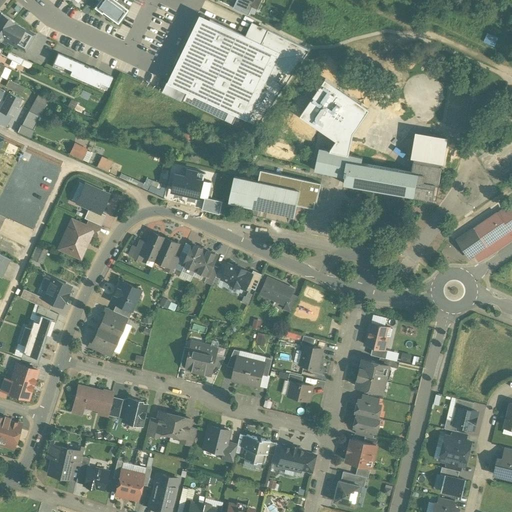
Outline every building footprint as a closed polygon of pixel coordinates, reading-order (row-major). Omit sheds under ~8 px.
[(102,11),(117,22),(127,9),(116,1),(115,0),(98,0),(98,1),(94,7),(101,12),(102,11)] [(237,0),(234,8),(249,15),(252,7),(258,10),(262,0),(237,0)] [(35,34),(1,14),(0,15),(0,40),(6,44),(7,41),(25,52),(35,34)] [(209,19),(178,87),(187,91),(228,111),(254,124),(307,48),(252,23),(245,36),(209,19)] [(9,52),(6,58),(20,64),(23,59),(9,52)] [(106,90),(112,77),(58,53),(52,67),(106,90)] [(10,70),(0,65),(0,76),(6,78),(10,70)] [(23,87),(9,80),(4,90),(19,97),(23,87)] [(300,116),(336,141),(331,149),(330,151),(349,155),(353,134),(371,109),(327,80),(300,116)] [(469,107),(469,90),(452,90),(452,100),(458,100),(458,107),(469,107)] [(187,91),(183,99),(224,119),(228,111),(187,91)] [(20,99),(9,93),(4,101),(0,109),(0,124),(5,127),(20,99)] [(28,111),(39,116),(48,99),(37,94),(28,111)] [(39,116),(28,111),(21,125),(33,130),(39,116)] [(21,125),(20,124),(17,132),(31,139),(34,131),(21,125)] [(361,164),(362,158),(349,155),(330,151),(320,149),(315,171),(345,178),(344,183),(433,199),(436,185),(439,185),(442,168),(447,140),(416,135),(413,156),(415,157),(414,163),(413,163),(411,172),(361,164)] [(86,150),(77,146),(73,155),(77,158),(81,160),(85,151),(86,150)] [(91,154),(85,151),(81,160),(87,162),(91,154)] [(112,162),(101,157),(96,168),(107,172),(112,162)] [(205,198),(208,198),(211,183),(203,181),(205,174),(187,170),(186,177),(176,175),(173,187),(172,191),(173,191),(205,198)] [(258,182),(234,177),(229,203),(294,217),(297,206),(314,209),(315,202),(317,202),(321,184),(261,171),(258,182)] [(143,190),(164,198),(168,175),(161,173),(158,184),(147,179),(143,190)] [(72,203),(82,180),(79,179),(69,202),(72,203)] [(108,194),(85,183),(76,204),(89,210),(99,214),(108,194)] [(208,198),(205,198),(202,210),(219,214),(222,202),(208,198)] [(511,208),(500,217),(497,213),(457,240),(470,258),(477,253),(478,256),(481,260),(511,238),(511,208)] [(100,226),(104,217),(89,210),(85,219),(88,220),(100,226)] [(86,226),(71,219),(66,231),(67,235),(61,249),(80,258),(84,249),(83,247),(84,243),(87,243),(87,242),(90,235),(86,233),(87,231),(85,230),(87,226),(86,226)] [(100,226),(88,220),(86,226),(87,226),(85,230),(87,231),(86,233),(90,235),(95,238),(100,226)] [(152,232),(147,243),(142,254),(143,255),(155,260),(165,238),(152,232)] [(165,238),(155,260),(168,266),(168,265),(173,255),(178,244),(165,238)] [(141,240),(133,257),(141,260),(143,255),(142,254),(147,243),(141,240)] [(205,249),(193,244),(188,254),(184,263),(185,264),(190,266),(191,268),(196,271),(205,249)] [(217,255),(205,249),(196,271),(207,276),(208,276),(213,265),(217,255)] [(44,253),(37,250),(34,258),(41,261),(44,253)] [(188,254),(182,251),(179,258),(174,268),(182,271),(185,264),(184,263),(188,254)] [(10,259),(0,254),(0,269),(4,271),(10,259)] [(173,255),(168,265),(168,266),(165,271),(172,274),(174,268),(179,258),(173,255)] [(236,267),(228,264),(221,278),(231,282),(230,283),(239,287),(239,286),(246,289),(247,286),(252,275),(251,274),(245,271),(245,270),(237,266),(236,267)] [(219,268),(213,265),(208,276),(207,276),(204,281),(212,285),(219,268)] [(253,270),(251,274),(252,275),(247,286),(255,290),(259,281),(262,274),(253,270)] [(70,286),(46,276),(42,285),(48,287),(43,298),(52,302),(61,307),(64,300),(65,300),(68,294),(67,293),(70,286)] [(294,289),(268,278),(260,294),(285,305),(286,305),(291,294),(294,289)] [(135,287),(119,281),(113,294),(115,294),(115,295),(117,301),(115,303),(116,304),(130,310),(130,309),(133,303),(134,303),(138,296),(135,287)] [(43,298),(23,289),(20,297),(49,310),(52,302),(43,298)] [(291,294),(286,305),(285,305),(283,309),(290,312),(297,297),(291,294)] [(159,304),(172,310),(175,304),(162,298),(159,304)] [(130,310),(116,304),(112,311),(127,317),(128,318),(132,310),(130,309),(130,310)] [(112,311),(105,308),(103,313),(119,320),(124,323),(127,317),(112,311)] [(119,320),(103,313),(102,314),(105,315),(103,320),(102,320),(98,328),(118,336),(124,323),(119,320)] [(30,330),(47,335),(50,326),(53,327),(55,321),(40,316),(38,323),(33,321),(30,330)] [(124,323),(118,336),(124,339),(131,326),(124,323)] [(379,324),(371,323),(366,345),(373,347),(383,349),(389,327),(381,325),(381,324),(379,324)] [(25,345),(30,330),(24,328),(19,343),(25,345)] [(118,336),(98,328),(95,335),(96,336),(93,341),(91,339),(90,340),(107,347),(107,348),(112,350),(118,336)] [(47,335),(30,330),(25,345),(23,353),(40,359),(47,335)] [(304,335),(288,332),(287,336),(302,340),(304,335)] [(258,333),(256,343),(264,344),(266,334),(258,333)] [(315,338),(304,335),(302,340),(301,345),(305,346),(305,345),(313,347),(315,338)] [(118,336),(112,350),(118,353),(124,339),(118,336)] [(107,347),(90,340),(88,346),(109,355),(112,350),(107,348),(107,347)] [(186,367),(186,369),(198,372),(205,345),(193,342),(191,348),(186,367)] [(205,345),(198,372),(211,375),(211,374),(216,354),(217,348),(205,345)] [(313,347),(305,345),(305,346),(300,364),(317,368),(322,349),(313,347)] [(191,348),(184,347),(180,366),(186,367),(191,348)] [(383,349),(373,347),(371,355),(380,357),(385,358),(387,350),(383,349)] [(234,349),(227,366),(235,368),(238,357),(239,357),(240,351),(234,349)] [(411,355),(402,353),(400,362),(409,364),(411,355)] [(225,357),(216,354),(211,374),(217,375),(225,357)] [(239,357),(238,357),(235,368),(232,380),(246,383),(251,360),(239,357)] [(272,359),(265,357),(264,363),(262,375),(268,376),(272,359)] [(385,358),(380,357),(378,363),(389,365),(389,366),(398,368),(399,362),(385,358)] [(378,363),(362,359),(356,386),(370,389),(381,392),(381,391),(383,381),(385,381),(389,366),(389,365),(378,363)] [(264,363),(251,360),(246,383),(259,386),(262,375),(264,363)] [(37,371),(16,364),(14,372),(35,378),(37,371)] [(35,378),(14,372),(7,392),(28,399),(35,378)] [(303,376),(290,373),(288,381),(291,381),(292,381),(302,383),(303,376)] [(302,383),(292,381),(291,381),(289,390),(293,391),(291,396),(309,400),(313,386),(302,383)] [(103,391),(78,385),(75,396),(73,397),(72,400),(74,402),(73,404),(98,410),(103,391)] [(98,410),(97,414),(107,416),(107,414),(111,397),(112,392),(103,389),(103,391),(98,410)] [(381,392),(370,389),(368,395),(380,398),(383,399),(384,392),(381,391),(381,392)] [(380,398),(368,395),(363,394),(362,400),(378,404),(380,398)] [(123,400),(111,397),(107,414),(119,417),(120,411),(122,403),(123,400)] [(140,401),(127,398),(124,412),(123,418),(129,420),(129,423),(141,426),(146,404),(140,403),(140,401)] [(474,402),(456,398),(454,406),(458,407),(472,410),(474,402)] [(378,404),(362,400),(360,406),(358,408),(357,407),(356,413),(357,414),(358,413),(378,418),(378,417),(375,417),(376,413),(379,411),(380,407),(378,404)] [(472,410),(458,407),(454,421),(454,424),(457,425),(473,429),(474,422),(476,423),(477,418),(476,418),(477,412),(472,410)] [(175,415),(159,411),(157,419),(155,430),(170,434),(175,415)] [(378,418),(358,413),(357,414),(356,419),(358,419),(359,421),(357,427),(374,432),(377,430),(378,426),(376,423),(377,419),(379,419),(380,418),(378,418)] [(190,419),(175,415),(170,434),(185,438),(186,438),(188,427),(190,419)] [(3,418),(0,416),(0,443),(4,445),(5,443),(12,445),(11,447),(14,448),(22,424),(9,420),(10,418),(4,416),(3,418)] [(150,417),(145,435),(154,437),(155,430),(157,419),(150,417)] [(454,421),(446,419),(444,428),(453,430),(456,431),(457,425),(454,424),(454,421)] [(229,430),(208,425),(203,448),(222,453),(223,453),(226,441),(229,430)] [(196,428),(188,427),(186,438),(185,438),(184,444),(192,446),(196,428)] [(374,432),(357,427),(356,433),(365,436),(372,437),(374,432)] [(456,431),(453,430),(452,437),(465,440),(467,434),(456,431)] [(246,436),(239,434),(237,444),(237,446),(240,447),(243,447),(246,436)] [(256,437),(246,435),(246,436),(243,447),(243,448),(246,449),(244,459),(249,460),(248,461),(256,463),(256,462),(261,463),(263,453),(266,454),(267,453),(270,441),(270,440),(260,438),(260,439),(256,438),(256,437)] [(452,437),(445,435),(442,447),(468,453),(471,441),(452,437)] [(372,437),(365,436),(364,442),(376,445),(378,439),(372,437)] [(50,439),(46,457),(51,458),(52,458),(55,445),(56,446),(57,441),(50,439)] [(364,442),(354,439),(352,447),(349,446),(347,452),(351,453),(349,462),(358,464),(371,467),(376,445),(364,442)] [(237,444),(226,441),(223,453),(222,453),(221,459),(233,462),(235,452),(237,446),(237,444)] [(276,443),(270,441),(267,453),(273,455),(276,443)] [(56,446),(55,445),(52,458),(51,458),(48,473),(59,476),(66,448),(56,446)] [(297,447),(290,445),(290,447),(282,445),(277,466),(299,471),(300,469),(304,452),(304,450),(297,449),(297,447)] [(84,447),(77,446),(76,450),(76,451),(73,463),(74,464),(79,465),(80,465),(84,447)] [(468,453),(442,447),(439,459),(448,461),(461,465),(465,466),(468,453)] [(511,449),(505,447),(502,460),(511,461),(511,449)] [(76,450),(66,448),(59,476),(70,479),(74,464),(73,463),(76,451),(76,450)] [(316,455),(304,452),(300,469),(312,472),(316,455)] [(511,461),(502,460),(498,459),(494,475),(511,479),(511,461)] [(123,461),(117,460),(113,477),(118,479),(121,469),(123,461)] [(461,465),(448,461),(446,468),(460,471),(461,465)] [(371,467),(358,464),(356,475),(366,477),(368,478),(371,467)] [(79,465),(75,482),(83,484),(87,467),(80,465),(79,465)] [(108,471),(87,466),(87,467),(83,484),(83,485),(103,489),(108,471)] [(151,468),(144,467),(142,475),(143,475),(141,484),(146,486),(151,468)] [(445,475),(458,478),(460,471),(446,468),(443,467),(441,474),(445,475)] [(121,469),(118,479),(115,494),(126,496),(132,472),(121,469)] [(142,475),(132,472),(126,496),(137,499),(141,484),(143,475),(142,475)] [(356,475),(343,472),(341,481),(360,486),(364,487),(366,477),(356,475)] [(169,511),(178,479),(156,474),(148,507),(169,511)] [(458,478),(445,475),(441,492),(462,497),(466,480),(458,478)] [(341,481),(339,481),(334,501),(355,506),(360,486),(341,481)] [(185,497),(181,511),(187,511),(190,502),(191,502),(192,498),(185,497)] [(455,501),(439,497),(438,503),(453,507),(455,501)] [(191,502),(190,502),(187,511),(200,511),(203,503),(199,502),(196,503),(191,502)] [(207,504),(203,503),(200,511),(214,511),(215,508),(209,507),(207,504)] [(453,507),(438,503),(435,503),(432,511),(458,511),(459,509),(453,507)]
